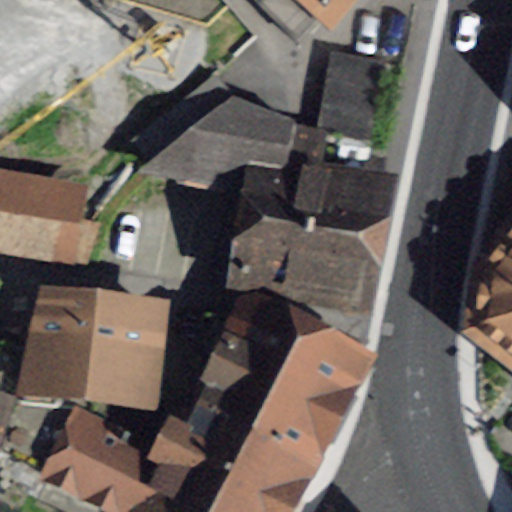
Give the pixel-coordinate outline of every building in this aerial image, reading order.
[(254,0),(298,45),(340,0),(254,0)] [(384,63),(331,55),(318,133),(370,143),(384,63)] [(134,142),(152,164),(232,101),(214,79),(134,142)] [(238,283),(314,296),(312,306),(342,311),(354,303),(361,304),(381,195),(312,183),(314,171),(361,179),(366,150),(289,131),(282,178),(250,173),(241,217),(250,219),(238,283)] [(0,210),(0,249),(84,263),(96,232),(70,224),(74,199),(4,186),(0,210)] [(511,243),(486,276),(476,348),(499,350),(511,360),(511,243)] [(40,321),(31,359),(24,391),(148,404),(157,317),(44,304),(40,321)] [(220,379),(201,416),(301,467),(355,363),(357,349),(329,336),(285,323),(278,336),(249,323),(247,326),(231,323),(206,372),(220,379)] [(0,407),(9,411),(14,399),(22,401),(24,391),(31,359),(0,348),(0,407)] [(0,437),(9,411),(0,407),(0,437)] [(96,511),(114,511),(173,470),(53,409),(22,471),(93,506),(96,511)] [(201,416),(173,470),(114,511),(278,511),(301,467),(201,416)]
